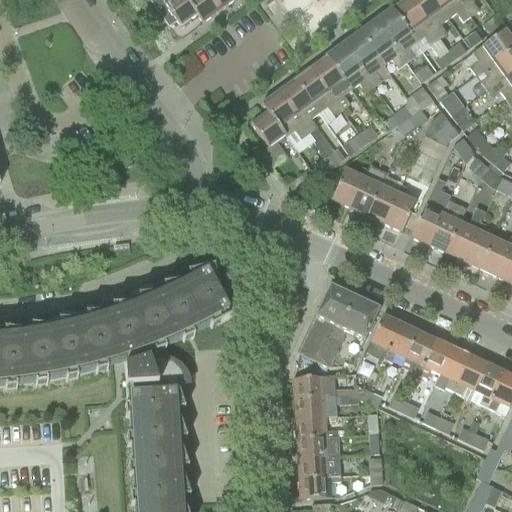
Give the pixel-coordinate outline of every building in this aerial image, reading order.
[(146,0),(168,30),(175,24),(179,30),(195,19),(181,0),(146,0)] [(181,0),(195,19),(201,27),(218,15),(207,0),(181,0)] [(207,0),(218,15),(234,3),(231,0),(207,0)] [(430,0),(407,0),(406,1),(437,43),(444,38),(438,30),(447,23),(430,0)] [(454,0),(430,0),(447,23),(456,17),(462,25),(469,19),(454,0)] [(454,0),(469,19),(476,14),(471,6),(478,0),(454,0)] [(406,1),(390,13),(414,47),(423,40),(429,48),(437,43),(406,1)] [(390,13),(374,25),(404,66),(412,61),(406,53),(414,47),(390,13)] [(500,28),(493,18),(480,28),(487,37),(500,28)] [(374,25),(357,36),(382,70),(391,64),(397,72),(404,66),(374,25)] [(481,74),(482,74),(511,53),(511,52),(511,44),(504,33),(462,63),(473,79),(481,74)] [(474,35),(461,44),(468,52),(480,43),(474,35)] [(357,36),(341,48),(372,90),(388,78),(382,70),(357,36)] [(437,43),(429,48),(438,60),(433,64),(439,72),(452,64),(445,55),(437,43)] [(454,49),(445,55),(452,64),(463,55),(464,55),(457,46),(456,47),(454,49)] [(341,48),(325,60),(350,94),(359,87),(365,95),(372,90),(341,48)] [(479,87),(485,95),(511,75),(511,52),(511,53),(482,74),(487,81),(479,87)] [(325,60),(309,72),(339,114),(347,108),(341,100),(350,94),(325,60)] [(425,69),(412,78),(419,87),(431,78),(425,69)] [(309,72),(293,84),(317,118),(326,111),(332,119),(339,114),(309,72)] [(503,105),(504,106),(511,99),(511,75),(485,95),(490,102),(498,96),(504,104),(503,105)] [(435,82),(426,90),(438,106),(438,105),(445,100),(446,99),(448,99),(435,82)] [(293,84),(276,95),(307,138),(315,132),(309,124),(317,118),(293,84)] [(419,91),(406,102),(415,116),(419,113),(430,105),(419,91)] [(260,107),(266,116),(284,141),(293,134),(299,143),(307,138),(276,95),(260,107)] [(448,99),(438,106),(450,121),(459,115),(463,112),(451,96),(448,99)] [(404,110),(393,118),(400,127),(407,122),(415,116),(406,102),(405,109),(404,110)] [(463,112),(450,121),(460,135),(461,135),(473,126),(463,112)] [(415,116),(407,122),(414,132),(426,123),(419,113),(415,116)] [(284,141),(266,116),(250,127),(267,151),(260,156),(271,171),(286,160),(276,147),(284,141)] [(430,125),(422,141),(444,151),(447,145),(456,139),(456,138),(440,116),(439,117),(438,118),(434,121),(433,122),(430,125)] [(393,118),(381,127),(388,136),(395,130),(400,127),(393,118)] [(400,127),(395,130),(403,140),(414,132),(407,122),(400,127)] [(369,130),(357,138),(363,146),(363,147),(364,148),(375,140),(375,139),(373,137),(369,130)] [(315,132),(307,138),(315,149),(323,144),(315,132)] [(473,134),(465,141),(482,161),(489,166),(489,167),(487,171),(486,172),(487,173),(491,176),(494,171),(501,162),(504,156),(505,156),(500,152),(498,152),(497,152),(491,152),(490,152),(474,133),(473,134)] [(344,147),(340,150),(347,159),(350,157),(364,148),(363,147),(363,146),(357,138),(344,147)] [(461,144),(452,151),(464,167),(471,158),(461,144)] [(335,153),(324,161),(331,171),(342,163),(335,153)] [(324,161),(312,169),(319,179),(331,171),(324,161)] [(473,164),(467,171),(474,178),(470,187),(475,190),(479,183),(480,181),(478,180),(479,178),(485,171),(475,162),(474,163),(473,164)] [(491,176),(496,181),(497,181),(508,168),(507,168),(501,162),(494,171),(491,176)] [(348,211),(365,219),(379,189),(384,178),(367,170),(365,174),(348,211)] [(330,203),(348,211),(365,174),(360,171),(356,179),(344,173),(330,203)] [(479,178),(478,180),(480,181),(479,183),(489,191),(490,192),(497,182),(496,181),(491,176),(487,173),(486,172),(485,171),(479,178)] [(285,189),(291,198),(311,184),(305,175),(285,189)] [(417,222),(409,240),(427,248),(444,210),(447,205),(449,201),(449,200),(448,200),(439,196),(443,187),(436,183),(423,210),(417,222)] [(500,184),(495,193),(505,199),(506,199),(507,200),(511,188),(500,183),(500,184)] [(365,219),(382,227),(400,190),(394,187),(391,195),(379,189),(365,219)] [(400,190),(382,227),(400,235),(414,206),(401,200),(405,192),(400,190)] [(309,211),(324,218),(329,207),(315,200),(309,211)] [(427,248),(444,256),(458,226),(464,213),(447,205),(444,210),(427,248)] [(444,256),(461,264),(479,227),(483,217),(473,212),(465,230),(458,226),(444,256)] [(461,264),(478,272),(492,243),(480,237),(484,229),(479,227),(461,264)] [(478,272),(496,280),(511,244),(511,242),(508,240),(504,248),(492,243),(478,272)] [(511,244),(496,280),(511,288),(511,287),(511,244)] [(226,313),(206,274),(203,272),(196,274),(197,283),(171,287),(172,296),(146,299),(147,307),(127,308),(129,315),(120,317),(120,332),(108,336),(103,317),(94,318),(94,326),(67,325),(66,333),(40,331),(39,339),(12,335),(11,343),(0,340),(0,385),(25,382),(55,377),(85,371),(114,362),(122,360),(123,367),(125,401),(131,400),(138,511),(185,511),(178,492),(186,489),(177,462),(184,460),(175,434),(182,431),(173,404),(180,402),(177,393),(175,393),(174,388),(184,388),(184,385),(183,383),(183,381),(181,378),(180,375),(178,372),(177,371),(175,368),(172,366),(169,365),(167,364),(164,363),(163,362),(159,362),(155,362),(150,363),(148,363),(144,352),(171,341),(199,328),(226,313)] [(298,356),(297,357),(298,358),(330,373),(341,372),(343,368),(350,371),(377,314),(376,313),(375,314),(371,312),(372,311),(370,310),(370,311),(366,309),(367,309),(365,308),(353,303),(354,302),(352,302),(341,297),(339,296),(336,294),(334,293),(334,294),(330,292),(330,291),(328,290),(327,292),(328,292),(326,296),(325,298),(314,321),(314,320),(313,322),(314,322),(308,334),(308,333),(306,337),(307,337),(305,341),(303,345),(298,356)] [(364,354),(382,363),(399,328),(381,319),(364,354)] [(394,357),(404,362),(416,336),(399,328),(382,363),(390,366),(394,357)] [(404,362),(400,371),(417,379),(433,344),(416,336),(404,362)] [(429,373),(438,378),(450,352),(433,344),(417,379),(424,382),(429,373)] [(438,378),(432,390),(441,394),(442,391),(451,395),(468,360),(450,352),(438,378)] [(463,390),(473,394),(485,368),(468,360),(451,395),(459,399),(463,390)] [(469,403),(486,411),(502,376),(485,368),(473,394),(469,403)] [(511,380),(502,376),(486,411),(503,419),(511,399),(511,380)] [(332,380),(292,383),(293,402),(333,400),(333,394),(332,380)] [(357,402),(363,405),(368,395),(355,389),(353,393),(350,399),(357,402)] [(368,395),(363,405),(375,411),(380,400),(368,395)] [(350,399),(338,400),(339,408),(357,407),(357,402),(350,399)] [(293,402),(295,424),(322,422),(335,421),(333,400),(293,402)] [(386,411),(399,417),(404,406),(391,400),(386,411)] [(404,406),(399,417),(412,423),(416,412),(404,406)] [(420,427),(434,433),(439,423),(425,417),(420,427)] [(375,418),(366,419),(367,438),(377,437),(375,418)] [(295,424),(296,442),(336,440),(336,435),(323,435),(322,422),(295,424)] [(439,423),(434,433),(446,439),(451,428),(439,423)] [(511,436),(504,432),(498,445),(509,451),(511,445),(511,436)] [(455,443),(468,449),(473,439),(460,433),(455,443)] [(377,437),(367,438),(368,458),(378,457),(377,437)] [(473,439),(468,449),(480,455),(485,444),(473,439)] [(296,442),(297,463),(337,461),(336,440),(296,442)] [(488,454),(483,464),(495,470),(500,459),(493,456),(488,454)] [(297,463),(299,483),(338,480),(337,461),(297,463)] [(379,462),(367,463),(367,476),(380,475),(379,462)] [(483,464),(473,483),(474,483),(479,486),(486,489),(495,470),(483,464)] [(119,511),(118,465),(93,466),(94,511),(119,511)] [(380,475),(367,476),(368,489),(381,488),(380,475)] [(338,480),(299,483),(300,504),(327,502),(326,486),(339,486),(338,480)] [(476,491),(471,501),(484,507),(489,497),(476,491)] [(368,494),(365,500),(376,506),(381,495),(378,493),(368,494)] [(381,495),(376,506),(390,511),(395,501),(381,495)] [(471,501),(466,511),(481,511),(484,507),(471,501)]
